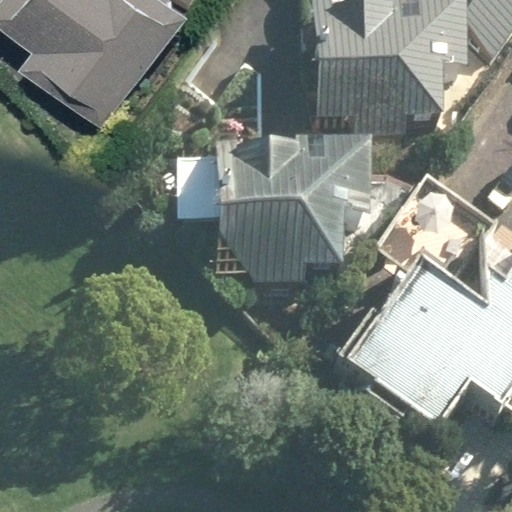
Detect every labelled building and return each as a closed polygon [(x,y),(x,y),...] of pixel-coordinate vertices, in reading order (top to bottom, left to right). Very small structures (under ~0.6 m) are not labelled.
[(7,65),(90,120),(167,4),(160,0),(0,0),(0,25),(22,41),(7,65)] [(511,0),(428,0),(427,2),(494,60),(511,39),(511,0)] [(298,156),(391,157),(391,146),(426,146),(426,96),(447,96),(447,24),(299,22),(298,156)] [(357,179),(201,173),(197,288),(326,293),(327,244),(355,245),(357,179)] [(411,197),(364,263),(403,291),(322,405),(416,471),(453,418),(485,440),(511,402),(511,229),(500,221),(482,247),(411,197)]
